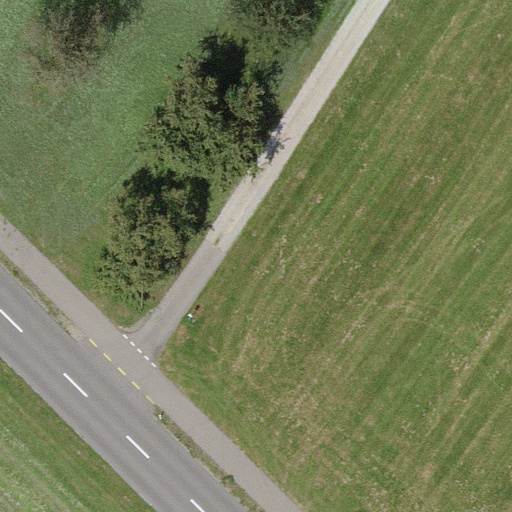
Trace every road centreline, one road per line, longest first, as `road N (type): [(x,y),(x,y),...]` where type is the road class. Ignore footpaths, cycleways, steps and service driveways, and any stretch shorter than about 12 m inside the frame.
road 1 (track): [(378,0),(105,413)]
road 2 (tertiary): [(0,308),(203,511)]
